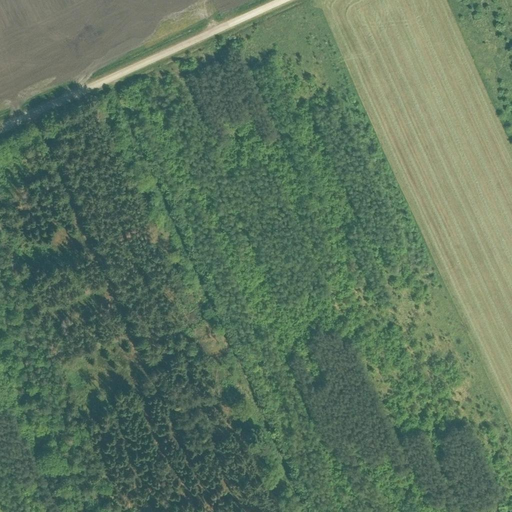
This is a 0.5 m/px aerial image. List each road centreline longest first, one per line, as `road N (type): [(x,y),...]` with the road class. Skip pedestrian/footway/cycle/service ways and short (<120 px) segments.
road 1 (track): [(110,77),(304,511)]
road 2 (unclassified): [(0,128),(280,0)]
